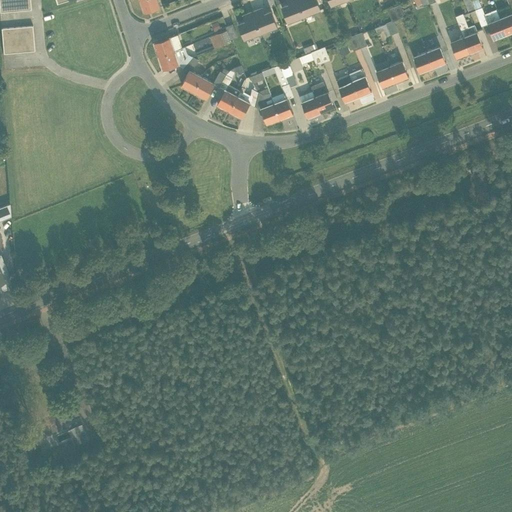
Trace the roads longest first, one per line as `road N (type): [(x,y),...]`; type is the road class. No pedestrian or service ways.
road 1 (residential): [(240,141),(309,136),(511,57)]
road 2 (secondary): [(511,116),(246,219)]
road 3 (secondary): [(246,219),(0,315)]
road 4 (residential): [(131,35),(140,63),(182,114),(240,141)]
